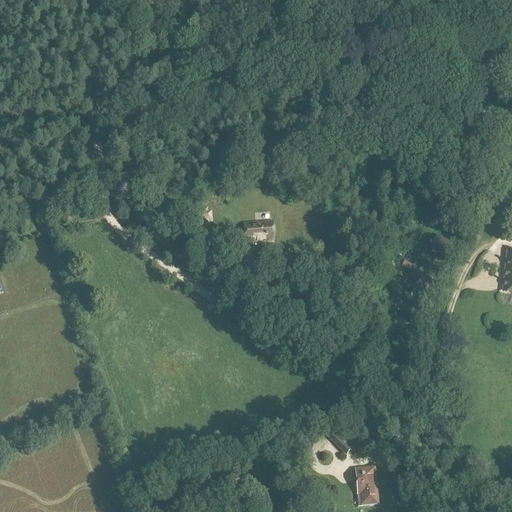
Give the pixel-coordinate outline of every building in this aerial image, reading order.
[(210,168),(210,175),(222,174),(221,167),(210,168)] [(197,210),(198,226),(209,225),(209,222),(212,221),(213,212),(209,211),(209,209),(197,210)] [(273,223),(244,225),(246,248),(253,247),(253,243),(274,242),(273,223)] [(437,237),(431,250),(448,258),(455,245),(437,237)] [(421,258),(431,262),(434,255),(424,250),(421,258)] [(402,267),(412,272),(418,258),(409,254),(402,267)] [(414,273),(408,286),(430,297),(436,284),(414,273)] [(352,445),(329,421),(320,430),(343,453),(352,445)] [(374,468),(355,470),(358,495),(362,495),(363,507),(377,505),(374,468)]
